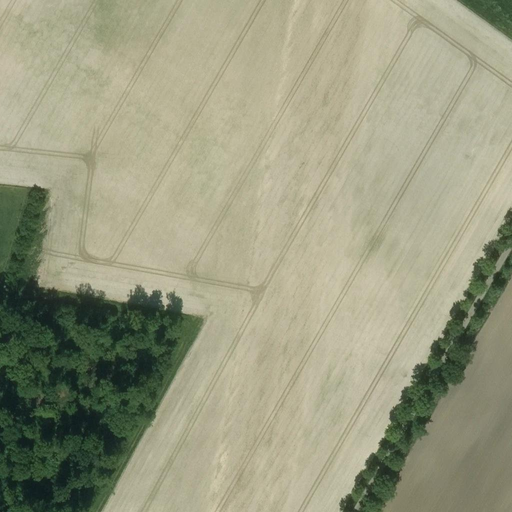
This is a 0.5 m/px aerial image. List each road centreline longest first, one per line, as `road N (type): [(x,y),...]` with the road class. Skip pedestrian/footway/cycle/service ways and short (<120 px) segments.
road 1 (unclassified): [(511,243),(354,511)]
road 2 (track): [(94,511),(202,306)]
